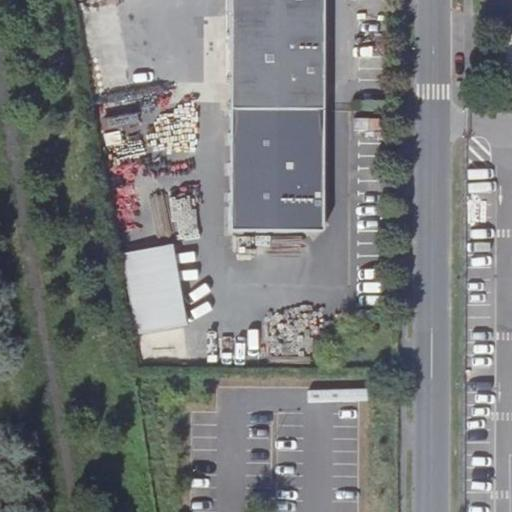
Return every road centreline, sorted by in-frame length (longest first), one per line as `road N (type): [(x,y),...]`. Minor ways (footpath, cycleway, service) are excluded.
road 1 (unknown): [(511,144),(505,511)]
road 2 (unknown): [(194,0),(210,270)]
